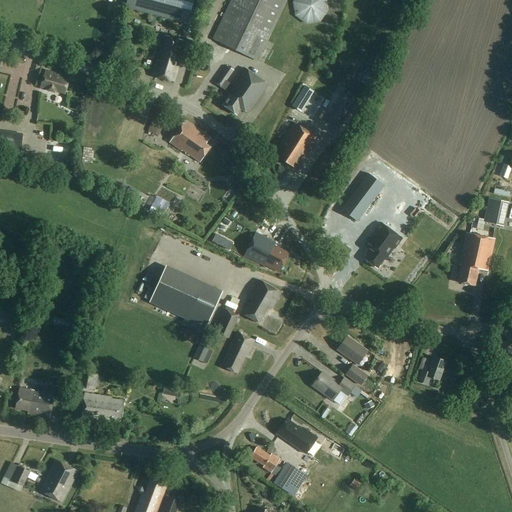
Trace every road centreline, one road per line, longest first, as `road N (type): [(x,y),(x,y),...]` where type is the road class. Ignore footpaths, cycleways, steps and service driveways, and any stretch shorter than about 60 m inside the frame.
road 1 (unclassified): [(324,280),(226,132),(169,98),(0,37)]
road 2 (tertiary): [(178,455),(0,430)]
road 3 (unclassified): [(511,468),(468,334)]
road 4 (unclassified): [(232,431),(310,322)]
